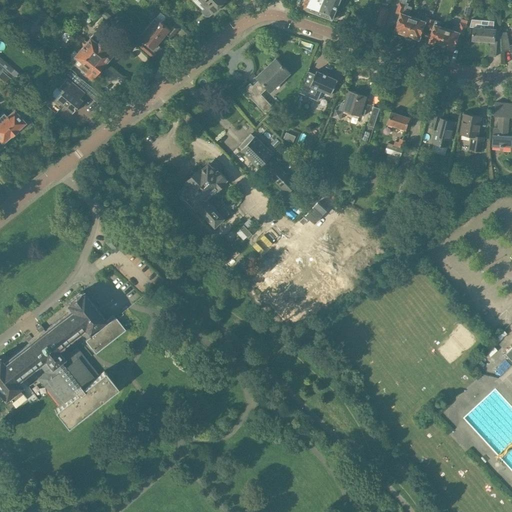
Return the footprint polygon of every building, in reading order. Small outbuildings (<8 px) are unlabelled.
[(213,13),(225,0),(192,0),(203,10),(202,13),(206,16),(209,16),(213,13)] [(327,0),(304,0),(302,7),(314,12),(319,0),(327,0)] [(319,0),(314,12),(332,19),(332,18),(336,20),(337,19),(340,12),(340,10),(336,9),(339,0),(327,0),(319,0)] [(401,36),(407,37),(413,17),(409,15),(412,7),(405,4),(406,0),(400,0),(400,2),(399,2),(396,12),(400,14),(396,26),(396,27),(395,27),(394,30),(401,32),(400,34),(401,36)] [(389,10),(382,8),(376,24),(384,26),(389,10)] [(101,15),(107,21),(111,16),(105,11),(101,15)] [(156,16),(147,26),(162,39),(166,34),(171,37),(179,27),(167,17),(162,22),(156,16)] [(425,20),(413,17),(407,37),(411,39),(412,38),(413,36),(419,38),(423,27),(428,28),(431,18),(426,17),(425,20)] [(440,48),(446,28),(440,26),(441,22),(431,18),(428,28),(433,30),(429,42),(435,44),(434,46),(435,47),(440,48)] [(474,19),(472,40),(490,41),(489,56),(496,56),(497,40),(495,40),(496,28),(480,27),(481,20),(474,19)] [(453,30),(446,28),(440,48),(445,50),(446,49),(447,47),(453,49),(454,47),(454,45),(455,45),(459,33),(463,34),(467,24),(461,22),(459,27),(455,25),(453,30)] [(68,25),(64,30),(72,37),(84,46),(86,43),(94,49),(92,51),(107,63),(107,62),(112,56),(117,59),(123,52),(108,39),(105,43),(94,34),(87,42),(84,40),(85,39),(76,32),(68,25)] [(158,44),(162,39),(147,26),(139,36),(145,42),(141,47),(153,57),(162,48),(158,44)] [(511,38),(508,40),(506,31),(501,33),(502,51),(511,49),(511,54),(511,38)] [(84,46),(76,55),(83,61),(80,64),(80,66),(87,71),(86,72),(94,78),(105,65),(107,63),(92,51),(94,49),(86,43),(84,46)] [(251,83),(244,90),(266,113),(274,106),(261,94),(268,87),(271,91),(290,72),(277,58),(257,77),(260,80),(254,86),(251,83)] [(14,69),(6,63),(2,67),(10,74),(14,69)] [(69,68),(64,74),(67,77),(80,88),(86,81),(76,74),(76,72),(71,68),(69,68)] [(317,70),(315,74),(308,71),(300,92),(318,100),(322,91),(331,95),(338,79),(317,70)] [(12,85),(15,82),(2,71),(0,73),(0,78),(4,82),(0,87),(0,92),(8,98),(16,88),(12,85)] [(57,87),(51,94),(73,112),(84,100),(81,97),(85,92),(80,88),(67,77),(62,84),(59,88),(57,87)] [(85,92),(97,102),(103,96),(86,81),(80,88),(85,92)] [(364,103),(366,96),(349,90),(345,102),(344,102),(343,102),(342,102),(342,103),(338,110),(335,109),(333,117),(340,119),(344,110),(359,115),(361,110),(365,111),(368,104),(364,103)] [(493,129),(492,146),(504,147),(504,146),(511,146),(511,134),(508,135),(510,117),(511,116),(511,103),(496,102),(495,115),(500,116),(499,129),(493,129)] [(367,125),(373,127),(380,108),(374,106),(367,125)] [(441,118),(443,109),(435,107),(432,121),(436,122),(431,143),(448,147),(455,122),(441,118)] [(0,138),(2,141),(23,122),(21,119),(26,115),(20,109),(16,113),(13,110),(8,115),(7,114),(8,113),(6,110),(3,112),(0,114),(0,138)] [(390,112),(386,124),(406,130),(410,118),(390,112)] [(477,136),(481,116),(464,113),(460,134),(471,136),(469,149),(481,151),(483,137),(477,136)] [(284,143),(263,123),(258,127),(279,149),(284,143)] [(286,132),(283,139),(293,143),(296,136),(286,132)] [(222,136),(217,141),(221,145),(226,140),(222,136)] [(256,136),(242,150),(260,168),(262,166),(288,193),(298,184),(271,157),(274,154),(256,136)] [(400,139),(397,146),(388,143),(385,153),(389,154),(386,163),(398,166),(406,140),(400,139)] [(180,190),(182,192),(182,193),(182,194),(182,195),(183,195),(184,196),(185,197),(186,197),(187,198),(189,200),(189,201),(190,202),(190,203),(191,204),(192,204),(193,205),(194,205),(195,206),(196,207),(197,206),(216,226),(230,213),(223,206),(218,210),(206,198),(218,187),(221,187),(224,184),(225,180),(227,179),(219,170),(222,168),(214,160),(210,164),(209,163),(203,169),(201,167),(186,181),(188,183),(180,190)] [(292,219),(296,215),(288,207),(284,211),(292,219)] [(354,214),(344,223),(360,241),(371,230),(354,214)] [(248,237),(252,233),(244,225),(240,229),(248,237)] [(118,242),(116,241),(111,236),(106,241),(113,248),(118,242)] [(118,242),(113,248),(117,251),(122,245),(117,240),(116,241),(118,242)] [(270,262),(250,281),(292,326),(333,289),(305,260),(288,276),(285,272),(282,274),(270,262)] [(78,331),(84,338),(82,340),(93,355),(126,329),(114,314),(101,325),(100,324),(105,319),(83,291),(80,293),(79,292),(68,301),(69,302),(66,304),(70,309),(45,329),(41,325),(37,328),(41,333),(33,339),(29,334),(25,337),(29,342),(3,362),(0,357),(0,392),(5,399),(7,397),(15,407),(27,398),(18,387),(21,385),(17,379),(38,363),(38,364),(39,363),(42,367),(48,363),(51,367),(37,377),(59,405),(54,408),(67,425),(117,387),(104,370),(98,375),(77,347),(63,357),(60,353),(66,348),(63,344),(63,343),(78,331)]
